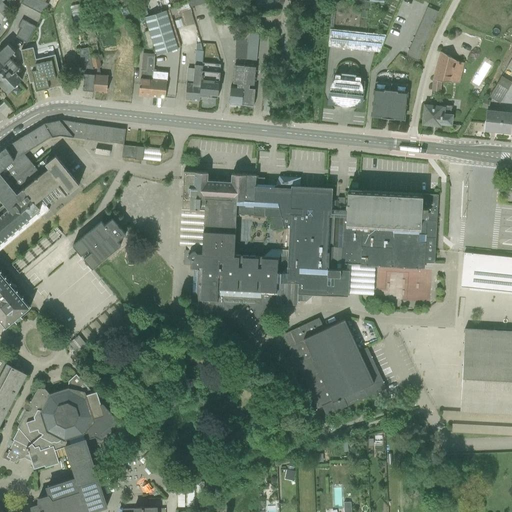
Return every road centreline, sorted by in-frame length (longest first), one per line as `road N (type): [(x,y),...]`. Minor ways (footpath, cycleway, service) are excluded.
road 1 (unknown): [(179,122),(174,163),(125,172),(41,260),(70,321),(0,452)]
road 2 (secondary): [(410,146),(72,111),(44,113),(11,131)]
road 3 (unclassified): [(455,0),(434,43),(410,146)]
